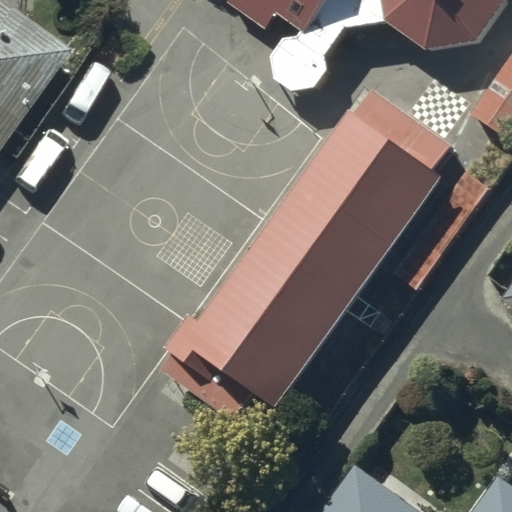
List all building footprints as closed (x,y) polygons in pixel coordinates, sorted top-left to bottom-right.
[(238,0),(232,9),(271,38),(284,21),(308,39),(336,0),(238,0)] [(504,0),(388,0),(393,31),(433,61),(480,53),(506,16),(504,0)] [(0,136),(51,66),(0,29),(0,136)] [(511,145),(511,73),(476,127),(509,150),(511,145)] [(458,156),(379,98),(170,380),(235,428),(256,412),(280,422),(447,196),(435,187),(458,156)] [(395,511),(355,484),(335,511),(511,511),(511,498),(499,489),(483,511),(395,511)]
